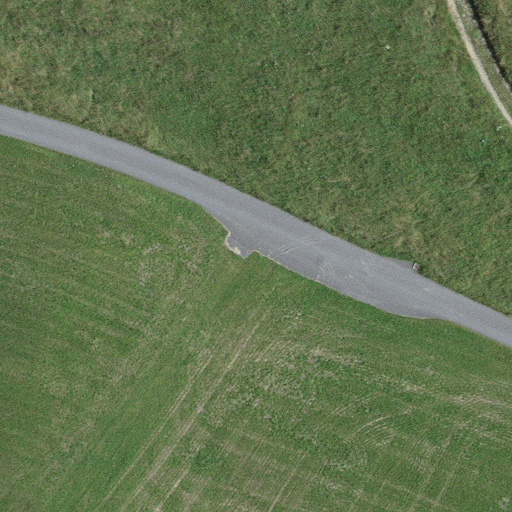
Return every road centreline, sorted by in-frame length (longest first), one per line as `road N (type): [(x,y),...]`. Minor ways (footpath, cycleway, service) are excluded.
road 1 (unclassified): [(0,117),(176,176),(511,332)]
road 2 (track): [(43,511),(259,215)]
